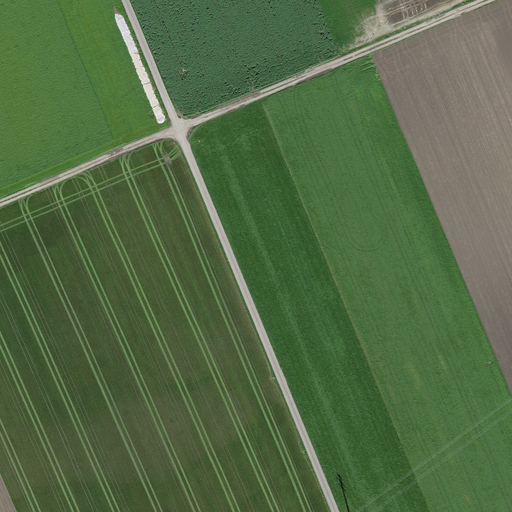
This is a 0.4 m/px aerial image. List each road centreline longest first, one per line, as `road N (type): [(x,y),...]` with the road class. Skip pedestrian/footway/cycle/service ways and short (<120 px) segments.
road 1 (unclassified): [(125,0),(334,511)]
road 2 (track): [(487,0),(0,202)]
